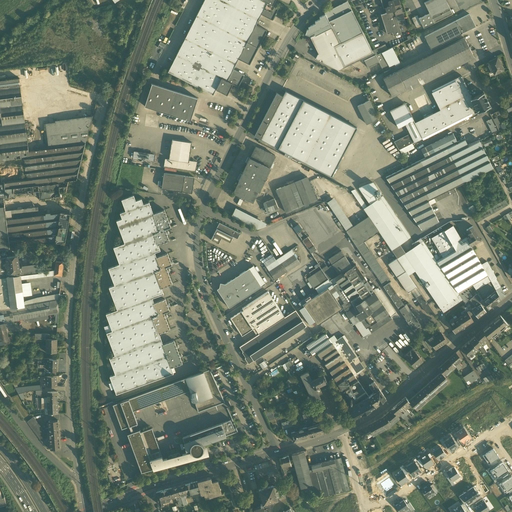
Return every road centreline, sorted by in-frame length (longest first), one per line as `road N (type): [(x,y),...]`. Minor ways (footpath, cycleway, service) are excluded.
road 1 (residential): [(322,0),(289,34),(266,77),(210,187),(196,236),(202,290),(273,452)]
road 2 (unclassified): [(144,0),(115,78),(77,238),(68,393),(79,489)]
road 3 (tertiary): [(342,431),(372,416),(511,297)]
road 4 (unknown): [(397,135),(378,80),(409,59),(426,32),(491,7)]
road 5 (residential): [(361,507),(389,501),(489,433)]
road 6 (tertiary): [(145,489),(273,452)]
road 7 (unclassified): [(79,489),(0,391)]
